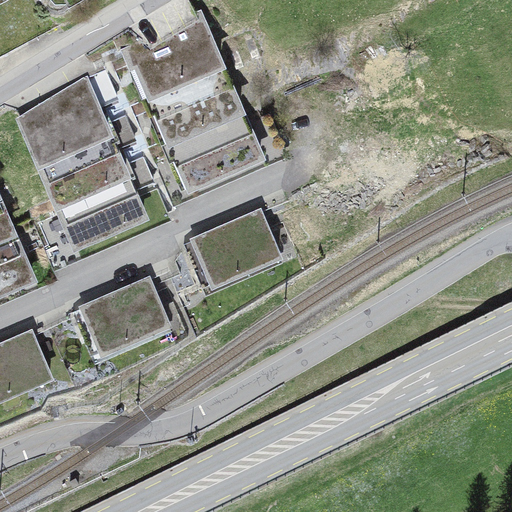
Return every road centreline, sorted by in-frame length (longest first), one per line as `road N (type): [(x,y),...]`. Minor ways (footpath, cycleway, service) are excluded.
road 1 (residential): [(511,239),(192,422),(138,435),(55,439),(0,462)]
road 2 (primary): [(146,511),(511,334)]
road 3 (residential): [(162,0),(0,102)]
